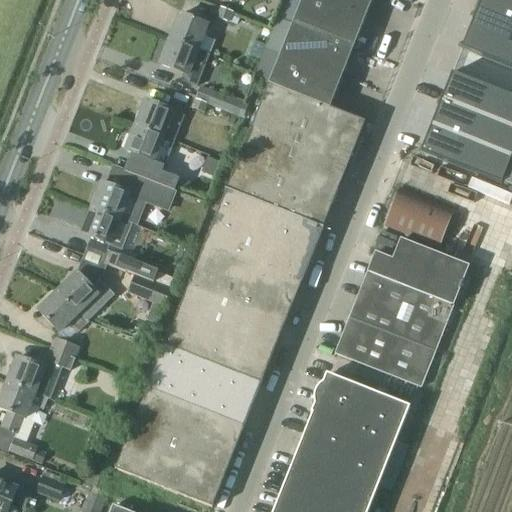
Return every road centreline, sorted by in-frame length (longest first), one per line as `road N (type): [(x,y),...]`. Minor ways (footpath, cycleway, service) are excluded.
road 1 (unclassified): [(430,0),(240,511)]
road 2 (secondary): [(0,200),(79,0)]
